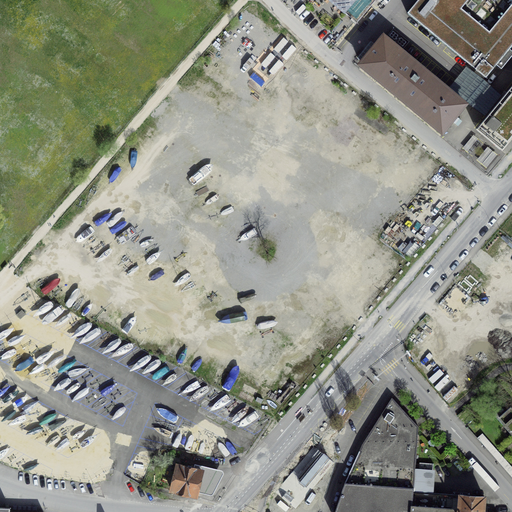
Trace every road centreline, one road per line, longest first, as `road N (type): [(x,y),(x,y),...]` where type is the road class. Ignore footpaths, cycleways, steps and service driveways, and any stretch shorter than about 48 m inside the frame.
road 1 (residential): [(500,197),(268,0)]
road 2 (residential): [(373,347),(225,511)]
road 3 (residential): [(511,499),(373,347)]
road 4 (residential): [(500,197),(373,347)]
road 5 (residential): [(0,483),(143,511)]
